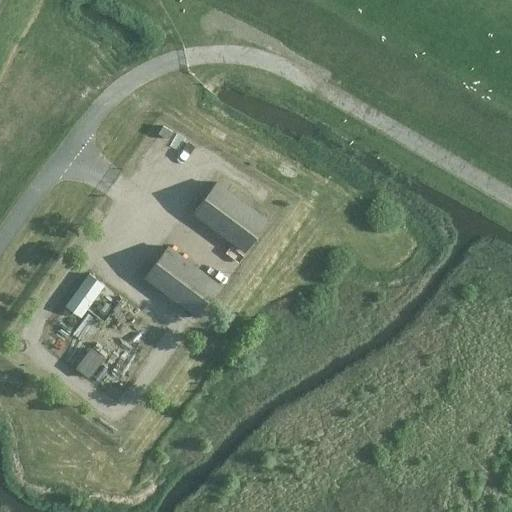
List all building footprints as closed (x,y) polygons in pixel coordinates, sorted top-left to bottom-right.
[(159,133),(168,139),(172,132),(163,126),(159,133)] [(194,212),(245,250),(268,220),(217,182),(194,212)] [(146,276),(196,315),(219,285),(168,247),(146,276)] [(105,285),(89,274),(65,306),(81,318),(105,285)] [(79,332),(87,335),(94,319),(85,316),(79,332)] [(75,368),(88,379),(104,358),(91,348),(75,368)]
